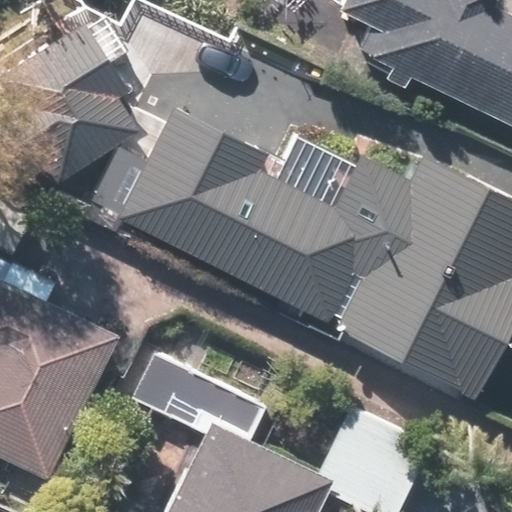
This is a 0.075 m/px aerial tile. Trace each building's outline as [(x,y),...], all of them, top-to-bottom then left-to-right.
[(330,0),(311,38),(401,84),(406,74),(511,127),(511,20),(488,9),(492,0),(330,0)] [(0,74),(0,169),(10,185),(39,167),(46,178),(136,123),(77,27),(0,74)] [(159,126),(110,218),(466,403),(511,316),(511,195),(405,140),(387,174),(360,160),(331,216),(255,176),(261,164),(165,114),(159,126)] [(114,338),(0,285),(0,459),(48,481),(114,338)] [(206,434),(166,511),(316,511),(324,496),(355,511),(397,511),(431,444),(346,402),(312,471),(249,440),(268,403),(156,347),(131,397),(206,434)]
